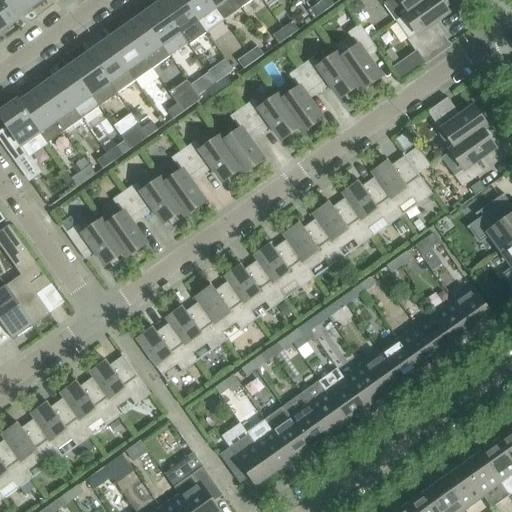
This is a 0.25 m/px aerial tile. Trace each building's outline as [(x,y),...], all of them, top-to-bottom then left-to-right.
[(25,0),(0,0),(0,1),(14,22),(15,22),(14,20),(31,8),(25,0)] [(188,46),(206,34),(182,0),(165,0),(159,5),(180,34),(187,45),(188,46)] [(208,0),(182,0),(206,34),(224,21),(208,0)] [(235,0),(208,0),(224,21),(241,9),(235,0)] [(241,9),(254,0),(235,0),(241,9)] [(323,0),(318,4),(324,13),(334,6),(329,0),(323,0)] [(359,0),(357,0),(348,6),(355,16),(362,11),(363,5),(359,0)] [(378,0),(383,6),(384,5),(396,22),(427,0),(378,0)] [(427,0),(404,17),(396,22),(409,40),(408,41),(416,52),(425,66),(452,47),(452,46),(435,23),(448,13),(445,9),(450,6),(445,0),(427,0)] [(0,32),(14,22),(0,1),(0,32)] [(308,11),(314,20),(324,13),(318,4),(308,11)] [(142,17),(162,46),(170,57),(187,45),(180,34),(159,5),(142,17)] [(142,17),(124,30),(152,70),(170,57),(142,17)] [(283,29),(289,38),(299,31),(293,22),(283,29)] [(357,48),(341,59),(363,90),(365,89),(366,90),(367,90),(366,88),(380,78),(364,55),(374,48),(378,53),(378,52),(359,25),(347,34),(357,48)] [(273,36),(279,45),(289,38),(283,29),(273,36)] [(106,42),(134,82),(152,70),(144,59),(124,30),(106,42)] [(106,42),(89,55),(117,95),(134,82),(106,42)] [(247,54),(254,63),(264,56),(257,47),(247,54)] [(238,61),(244,70),(254,63),(247,54),(238,61)] [(99,107),(117,95),(89,55),(71,67),(99,107)] [(348,101),(363,90),(341,59),(337,55),(319,68),(313,58),(301,67),(317,88),(327,81),(340,99),(344,96),(348,101)] [(71,67),(54,80),(82,120),(99,107),(71,67)] [(305,96),(317,88),(301,67),(289,75),(299,89),(282,101),(304,132),(306,130),(308,132),(309,131),(307,130),(322,119),(305,96)] [(222,93),(232,86),(226,77),(216,84),(222,93)] [(64,132),(82,120),(54,80),(36,92),(64,132)] [(186,80),(169,93),(177,104),(183,113),(201,100),(186,80)] [(222,93),(216,84),(206,91),(212,100),(222,93)] [(18,102),(17,103),(47,144),(64,132),(36,92),(34,94),(30,89),(20,96),(24,101),(19,104),(18,102)] [(254,100),(243,108),(258,130),(268,122),(281,141),(285,138),(289,143),(304,132),(282,101),(278,97),(260,109),(254,100)] [(447,99),(427,113),(441,131),(438,133),(451,151),(450,152),(486,127),(484,123),(486,122),(485,121),(483,123),(473,108),(461,117),(447,99)] [(0,139),(15,161),(27,153),(30,157),(47,144),(17,103),(15,104),(13,101),(3,108),(6,111),(0,114),(0,117),(10,132),(0,139)] [(177,104),(167,111),(173,120),(183,113),(177,104)] [(247,138),(258,130),(243,108),(230,117),(240,131),(223,143),(245,174),(248,172),(249,174),(250,173),(249,171),(263,161),(247,138)] [(142,129),(148,138),(158,131),(152,122),(142,129)] [(139,125),(121,137),(130,150),(148,138),(142,129),(139,125)] [(496,141),(486,127),(450,152),(441,159),(454,177),(462,188),(489,169),(488,168),(483,172),(476,162),(494,149),(491,144),(496,141)] [(195,142),(184,150),(199,172),(210,164),(223,182),(227,180),(230,184),(245,174),(223,143),(220,138),(202,151),(195,142)] [(107,154),(113,163),(123,156),(117,147),(107,154)] [(430,167),(417,148),(405,157),(418,175),(430,167)] [(188,180),(199,172),(184,150),(171,159),(181,173),(164,185),(186,216),(189,214),(190,215),(191,215),(190,213),(204,203),(188,180)] [(97,161),(103,170),(113,163),(107,154),(97,161)] [(418,175),(405,157),(403,154),(402,155),(404,157),(391,166),(387,161),(371,173),(375,178),(397,209),(413,197),(419,205),(433,195),(418,175)] [(75,184),(78,188),(95,176),(89,167),(83,171),(72,179),(75,184)] [(66,172),(60,176),(69,188),(75,184),(72,179),(66,172)] [(497,181),(492,173),(484,179),(489,186),(497,181)] [(341,194),(345,199),(367,230),(384,218),(389,226),(402,217),(397,209),(375,178),(362,187),(358,182),(341,194)] [(137,183),(125,192),(141,213),(151,206),(164,224),(168,221),(172,226),(186,216),(164,185),(161,180),(143,193),(137,183)] [(129,222),(141,213),(125,192),(113,200),(123,214),(106,226),(128,257),(130,255),(132,257),(133,257),(131,255),(146,245),(129,222)] [(501,252),(511,244),(511,212),(502,198),(505,195),(504,194),(475,215),(476,216),(480,213),(483,217),(466,228),(467,229),(470,227),(480,240),(489,234),(501,252)] [(373,238),(367,230),(345,199),(333,208),(329,203),(312,215),(316,220),(338,251),(355,239),(360,247),(373,238)] [(283,235),(287,241),(309,272),(325,260),(331,268),(343,259),(338,251),(316,220),(303,229),(299,224),(283,235)] [(419,221),(414,225),(419,233),(425,229),(419,221)] [(62,227),(61,227),(85,261),(86,260),(82,255),(92,248),(105,266),(109,263),(113,268),(128,257),(106,226),(102,222),(84,234),(78,225),(67,233),(62,227)] [(402,222),(396,225),(403,235),(408,231),(402,222)] [(4,288),(32,328),(50,315),(36,296),(51,285),(9,226),(0,232),(0,246),(21,276),(4,288)] [(420,256),(439,243),(433,234),(414,247),(420,256)] [(314,279),(309,272),(287,241),(274,250),(270,244),(253,256),(257,262),(279,293),(296,281),(301,288),(314,279)] [(511,244),(501,252),(511,266),(511,271),(505,276),(511,285),(511,290),(511,291),(511,292),(511,244)] [(397,260),(401,267),(411,260),(407,253),(397,260)] [(397,260),(387,267),(392,274),(401,267),(397,260)] [(224,277),(228,283),(250,314),(267,302),(272,309),(285,300),(279,293),(257,262),(245,271),(241,265),(224,277)] [(360,286),(365,292),(375,285),(370,279),(360,286)] [(250,314),(228,283),(215,292),(211,286),(195,298),(198,303),(221,334),(237,323),(243,330),(255,321),(250,314)] [(360,286),(350,293),(355,299),(365,292),(360,286)] [(0,322),(11,339),(13,341),(32,328),(4,288),(0,290),(0,322)] [(471,289),(453,302),(473,331),(492,318),(471,289)] [(473,331),(453,302),(435,315),(455,344),(473,331)] [(165,319),(169,324),(191,355),(208,343),(213,351),(226,342),(221,334),(198,303),(186,312),(182,307),(165,319)] [(284,304),(279,308),(285,317),(291,313),(284,304)] [(324,312),(329,318),(339,311),(334,305),(324,312)] [(324,312),(306,324),(311,331),(329,318),(324,312)] [(435,315),(417,327),(437,356),(455,344),(435,315)] [(197,363),(191,355),(169,324),(157,333),(153,328),(136,340),(162,376),(179,364),(184,372),(197,363)] [(306,324),(288,337),(292,344),(311,331),(306,324)] [(437,356),(417,327),(399,340),(419,369),(437,356)] [(311,331),(292,344),(297,351),(315,338),(311,331)] [(288,337),(270,350),(274,357),(292,344),(288,337)] [(399,340),(381,353),(401,382),(419,369),(399,340)] [(401,382),(381,353),(362,366),(383,395),(401,382)] [(89,373),(93,378),(115,409),(132,398),(137,405),(151,395),(122,354),(121,355),(122,357),(110,366),(106,361),(89,373)] [(251,363),(256,370),(266,363),(261,356),(251,363)] [(251,363),(242,370),(246,377),(256,370),(251,363)] [(362,366),(344,379),(365,408),(383,395),(362,366)] [(319,381),(347,421),(365,408),(344,379),(337,369),(319,381)] [(241,387),(233,376),(215,389),(220,396),(229,389),(233,393),(241,387)] [(120,417),(115,409),(93,378),(80,387),(76,382),(60,394),(64,399),(86,430),(102,418),(108,426),(120,417)] [(301,394),(303,397),(329,434),(347,421),(319,381),(301,394)] [(283,407),(311,446),(329,434),(303,397),(301,394),(283,407)] [(47,403),(30,415),(34,420),(56,451),(72,440),(77,448),(91,438),(86,430),(64,399),(51,408),(47,403)] [(152,403),(145,408),(152,417),(159,412),(152,403)] [(264,419),(272,430),(292,459),(311,446),(283,407),(264,419)] [(1,436),(5,441),(27,472),(42,462),(47,469),(62,459),(56,451),(34,420),(22,429),(18,424),(1,436)] [(117,422),(111,426),(117,435),(123,431),(117,422)] [(292,459),(272,430),(254,443),(274,472),(292,459)] [(511,462),(511,433),(505,438),(498,443),(511,462)] [(274,472),(254,443),(248,436),(220,456),(240,484),(250,477),(256,485),(274,472)] [(0,491),(13,482),(18,490),(20,488),(29,482),(32,480),(27,472),(5,441),(0,444),(0,491)] [(141,442),(126,452),(133,462),(148,452),(141,442)] [(511,494),(511,462),(498,443),(480,456),(509,496),(509,497),(511,494)] [(109,474),(112,477),(120,471),(126,479),(135,473),(130,466),(122,455),(115,461),(105,468),(109,474)] [(179,496),(190,511),(218,511),(219,511),(213,504),(223,496),(193,455),(164,475),(177,492),(179,496)] [(462,468),(483,497),(491,509),(509,496),(480,456),(462,468)] [(109,474),(105,468),(87,480),(93,490),(105,482),(102,479),(109,474)] [(465,510),(483,497),(462,468),(444,481),(465,510)] [(438,511),(461,511),(465,510),(444,481),(426,494),(438,511)] [(29,482),(20,488),(25,496),(34,490),(29,482)] [(69,493),(73,500),(83,493),(78,486),(69,493)] [(73,500),(69,493),(50,506),(54,511),(56,511),(63,507),(73,500)] [(411,511),(438,511),(426,494),(408,507),(411,511)] [(163,511),(190,511),(179,496),(161,509),(163,511)]
